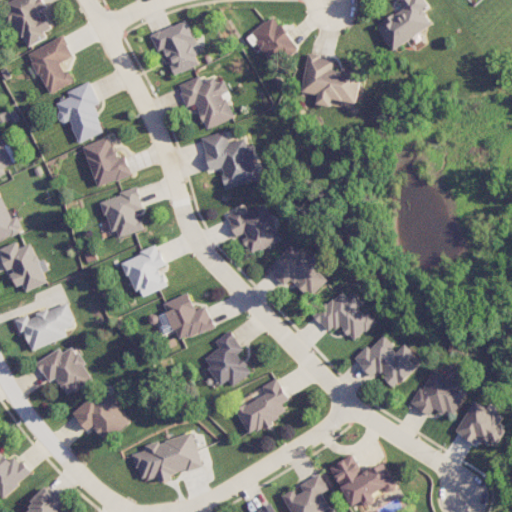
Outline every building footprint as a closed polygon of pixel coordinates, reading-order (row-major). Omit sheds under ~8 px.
[(11,0),(5,3),(25,48),(48,37),(45,32),(52,28),(46,14),(41,16),(39,10),(46,7),(43,0),(11,0)] [(435,26),(425,8),(429,6),(426,0),(402,0),(400,1),(405,9),(378,24),(393,50),(435,26)] [(275,16),(249,33),(272,67),(299,49),(275,16)] [(151,35),(158,51),(164,49),(176,75),(201,63),(193,46),(198,43),(187,19),(151,35)] [(29,53),(50,94),(73,82),(62,62),(74,56),(63,35),(29,53)] [(302,92),(318,94),(316,104),(332,106),(333,99),(358,103),(362,74),(333,69),(335,59),(308,54),(302,92)] [(206,129),(234,119),(225,93),(229,91),(225,80),(217,83),(215,77),(202,81),(200,76),(178,84),(186,107),(197,103),(206,129)] [(79,143),(106,131),(95,105),(100,103),(90,81),(68,91),(70,97),(55,104),(63,123),(70,120),(79,143)] [(202,137),(210,170),(221,167),(226,187),(260,179),(252,147),(248,148),(245,138),(229,142),(226,131),(202,137)] [(84,145),(97,187),(133,175),(126,154),(117,157),(110,137),(84,145)] [(0,176),(7,174),(4,168),(13,163),(1,138),(0,139),(0,176)] [(103,199),(115,239),(144,230),(138,210),(144,208),(138,188),(103,199)] [(0,240),(23,231),(17,216),(12,218),(3,195),(0,196),(0,240)] [(226,215),(236,237),(243,234),(251,253),(282,240),(266,203),(245,212),(243,207),(226,215)] [(32,242),(20,247),(17,241),(0,248),(0,251),(8,270),(10,269),(18,287),(24,284),(27,291),(49,282),(32,242)] [(267,270),(284,286),(291,278),(311,297),(328,280),(318,270),(321,266),(295,241),(267,270)] [(139,298),(168,287),(160,267),(166,265),(158,246),(124,260),(139,298)] [(314,316),(330,333),(340,324),(355,341),(377,320),(368,311),(365,314),(359,307),(363,303),(353,293),(348,297),(341,290),(314,316)] [(164,303),(179,341),(215,327),(207,306),(196,310),(189,293),(164,303)] [(33,351),(69,336),(66,330),(77,325),(68,302),(31,317),(29,314),(16,320),(22,333),(25,331),(33,351)] [(223,385),(229,380),(234,386),(253,372),(239,353),(245,349),(231,330),(216,341),(220,347),(204,359),(223,385)] [(355,359),(372,376),(378,370),(395,388),(420,365),(403,346),(398,350),(383,334),(355,359)] [(38,361),(49,382),(58,377),(67,395),(94,380),(75,346),(63,352),(61,349),(38,361)] [(412,406),(430,415),(434,408),(446,415),(448,410),(456,414),(470,387),(432,368),(412,406)] [(236,409),(249,434),(288,414),(282,404),(289,400),(277,378),(261,386),(265,394),(236,409)] [(75,414),(88,430),(94,425),(108,441),(131,421),(119,408),(122,405),(106,387),(75,414)] [(476,443),(479,437),(496,447),(506,429),(499,426),(504,416),(473,400),(456,432),(476,443)] [(203,467),(193,432),(145,445),(146,450),(134,453),(142,480),(159,476),(160,479),(203,467)] [(0,448),(0,492),(4,498),(34,474),(18,454),(10,460),(0,448)] [(353,507),(364,501),(367,506),(378,501),(374,494),(386,487),(389,492),(399,487),(385,462),(363,473),(354,454),(331,466),(353,507)] [(291,511),(324,511),(332,508),(324,493),(330,491),(321,473),(297,486),(297,487),(283,495),(291,511)] [(24,511),(62,511),(57,507),(62,502),(47,488),(24,511)]
